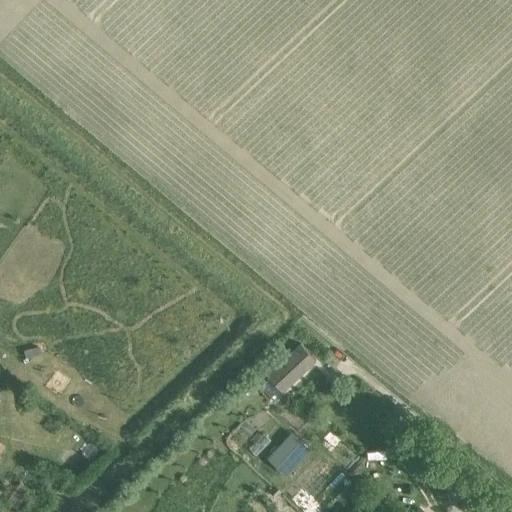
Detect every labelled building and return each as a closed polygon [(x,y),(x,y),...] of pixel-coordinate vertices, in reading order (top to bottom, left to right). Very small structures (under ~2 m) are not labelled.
[(37,346),(24,350),(26,357),(39,353),(37,346)] [(377,405),(368,395),(362,404),(368,413),(377,405)] [(292,431),(268,456),(277,465),(301,439),(292,431)] [(20,482),(6,502),(16,509),(30,489),(20,482)] [(405,493),(396,503),(406,511),(415,501),(405,493)]
